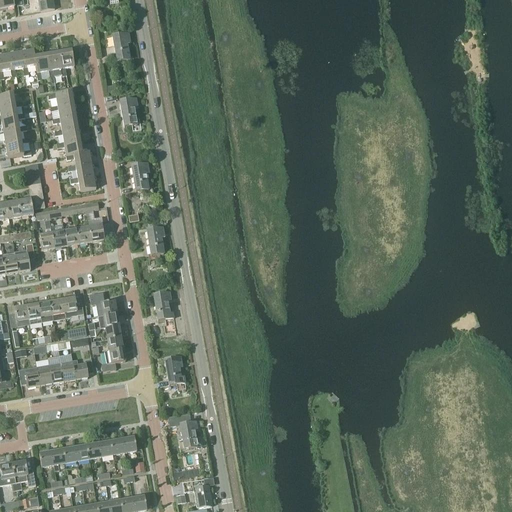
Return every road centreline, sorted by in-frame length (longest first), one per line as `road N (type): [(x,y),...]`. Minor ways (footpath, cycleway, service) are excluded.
road 1 (tertiary): [(229,511),(138,0)]
road 2 (residential): [(123,256),(81,24)]
road 3 (residential): [(149,387),(123,256)]
road 4 (residential): [(149,387),(18,409)]
road 5 (residential): [(169,511),(149,387)]
